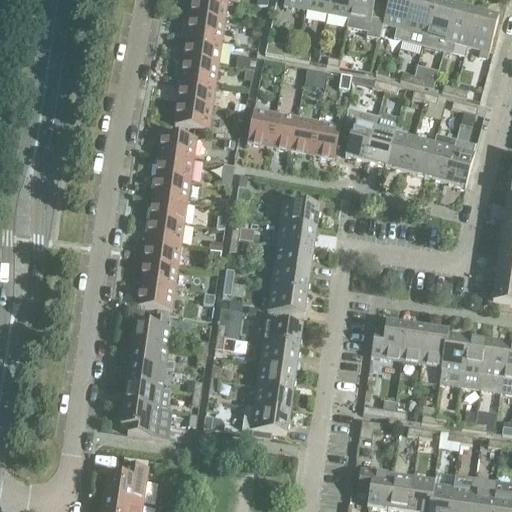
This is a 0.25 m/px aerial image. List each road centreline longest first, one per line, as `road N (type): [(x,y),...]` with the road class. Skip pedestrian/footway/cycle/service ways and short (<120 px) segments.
road 1 (residential): [(308,511),(347,251),(469,267),(511,90)]
road 2 (residential): [(67,506),(117,134),(147,0)]
road 3 (secondary): [(3,371),(36,280),(43,92)]
road 4 (secondary): [(43,92),(9,212),(3,371)]
